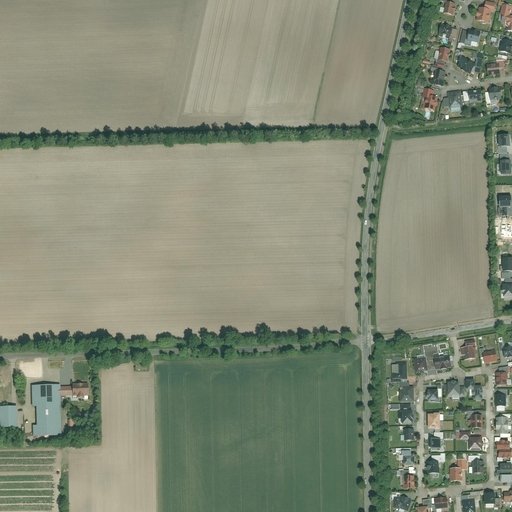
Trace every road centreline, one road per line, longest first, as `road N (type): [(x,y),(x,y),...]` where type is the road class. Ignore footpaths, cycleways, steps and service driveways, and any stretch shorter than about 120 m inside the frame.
road 1 (residential): [(364,342),(0,355)]
road 2 (tertiary): [(364,342),(371,184),(409,0)]
road 3 (residential): [(460,375),(419,383),(423,486),(430,493),(459,490)]
road 4 (residential): [(459,490),(494,482),(490,374),(460,375)]
road 5 (tertiary): [(368,511),(364,342)]
